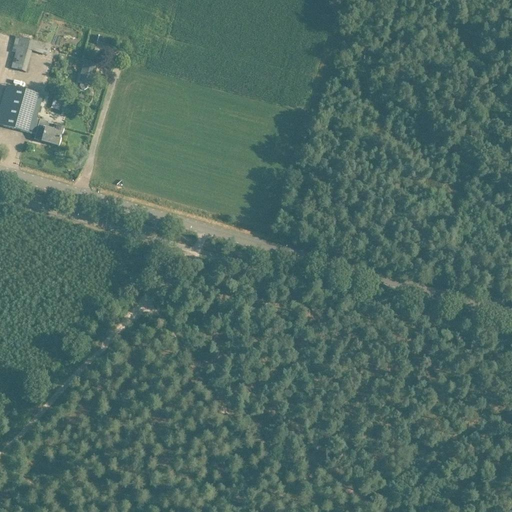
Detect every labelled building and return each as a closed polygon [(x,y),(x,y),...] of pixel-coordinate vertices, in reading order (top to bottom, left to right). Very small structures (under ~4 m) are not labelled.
[(99,43),(99,44),(114,48),(116,40),(109,38),(102,36),(100,41),(99,43)] [(58,49),(16,37),(8,66),(11,66),(10,69),(26,73),(32,52),(43,55),(43,53),(49,55),(49,53),(57,55),(58,49)] [(79,88),(88,90),(89,87),(91,87),(93,80),(97,81),(100,71),(96,70),(98,65),(85,61),(79,84),(80,84),(79,88)] [(0,125),(32,135),(36,120),(43,96),(7,86),(0,110),(0,125)] [(87,116),(84,124),(80,123),(79,127),(90,130),(92,118),(87,116)] [(54,130),(48,129),(49,124),(36,120),(32,135),(43,138),(42,142),(59,147),(64,129),(55,127),(54,130)] [(163,172),(178,177),(178,179),(202,185),(205,173),(190,169),(193,160),(185,158),(186,152),(172,148),(168,162),(166,161),(163,172)]
